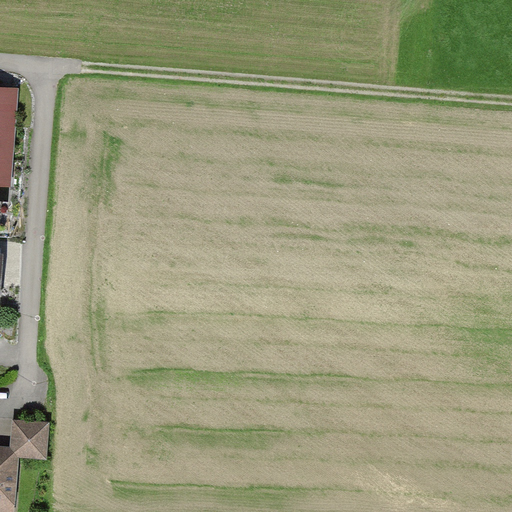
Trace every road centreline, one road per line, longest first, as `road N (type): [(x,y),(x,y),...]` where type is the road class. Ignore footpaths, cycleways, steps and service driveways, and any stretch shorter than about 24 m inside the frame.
road 1 (track): [(46,65),(511,104)]
road 2 (residential): [(0,61),(46,65),(26,398)]
